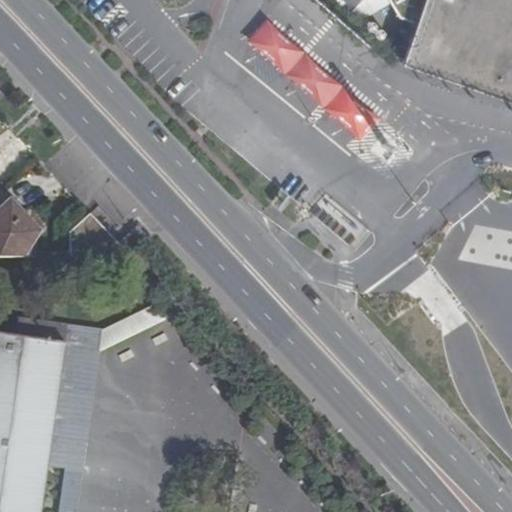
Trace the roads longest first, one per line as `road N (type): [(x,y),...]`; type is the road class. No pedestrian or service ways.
road 1 (primary): [(497,511),(17,0)]
road 2 (primary): [(0,31),(448,511)]
